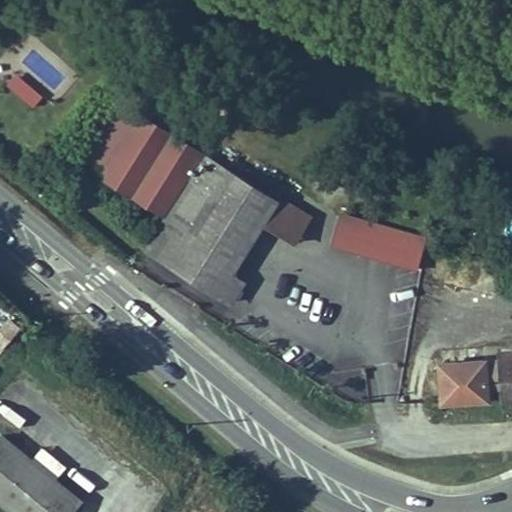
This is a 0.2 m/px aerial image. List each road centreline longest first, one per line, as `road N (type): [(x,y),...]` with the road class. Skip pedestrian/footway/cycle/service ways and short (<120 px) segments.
road 1 (primary): [(451,511),(342,478),(0,201)]
road 2 (primary): [(0,226),(346,511)]
